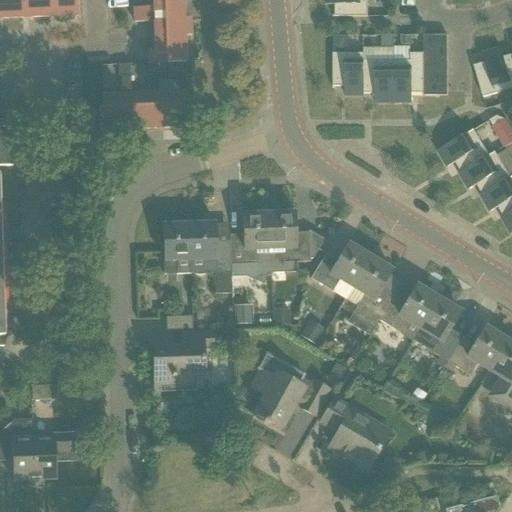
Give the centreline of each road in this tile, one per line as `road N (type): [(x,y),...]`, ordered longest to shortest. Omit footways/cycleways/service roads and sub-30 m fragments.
road 1 (residential): [(110,511),(121,476),(110,286),(115,246),(139,203)]
road 2 (residential): [(511,283),(317,168),(291,130)]
road 3 (residential): [(0,49),(21,48),(47,69),(50,122),(139,203)]
road 4 (residential): [(139,203),(154,188),(291,130)]
road 5 (residential): [(291,130),(276,0)]
